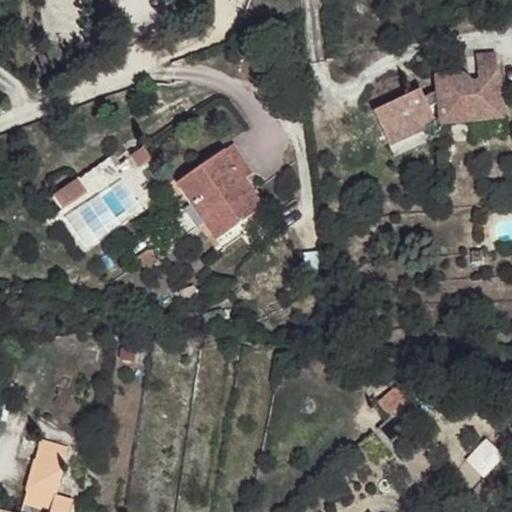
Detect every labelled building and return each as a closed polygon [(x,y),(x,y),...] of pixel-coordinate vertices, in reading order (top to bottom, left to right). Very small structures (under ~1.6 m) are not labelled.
[(371,111),(387,145),(434,122),(425,105),(437,102),(441,121),(501,115),(494,69),(474,73),(477,87),(472,87),(471,82),(469,78),(464,74),(458,73),(434,76),(436,91),(421,96),(419,90),(371,111)] [(229,157),(219,164),(241,198),(250,191),(229,157)] [(219,164),(170,193),(185,215),(195,209),(203,223),(241,198),(219,164)] [(241,198),(203,223),(217,243),(254,219),(241,198)] [(195,209),(185,215),(194,228),(203,223),(195,209)] [(203,223),(194,228),(208,249),(217,243),(203,223)] [(352,367),(331,362),(334,388),(355,393),(355,385),(352,367)] [(67,447),(40,439),(33,461),(60,470),(67,447)] [(60,470),(33,461),(25,487),(52,495),(60,470)] [(52,495),(25,487),(21,501),(47,510),(52,495)]
